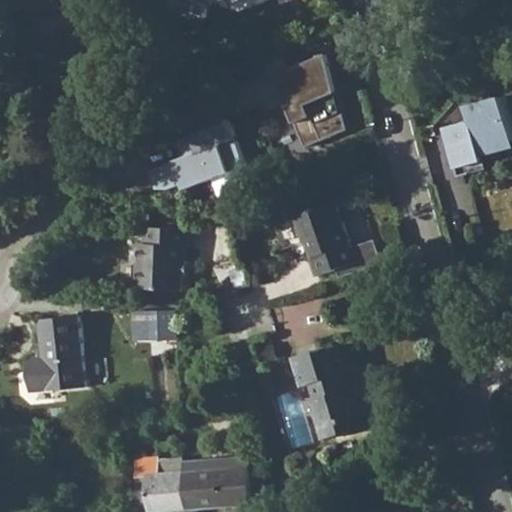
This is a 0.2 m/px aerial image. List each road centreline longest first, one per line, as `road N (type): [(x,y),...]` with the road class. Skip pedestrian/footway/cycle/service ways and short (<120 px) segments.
road 1 (tertiary): [(506,511),(361,0)]
road 2 (residential): [(148,0),(110,151),(42,229),(0,245)]
